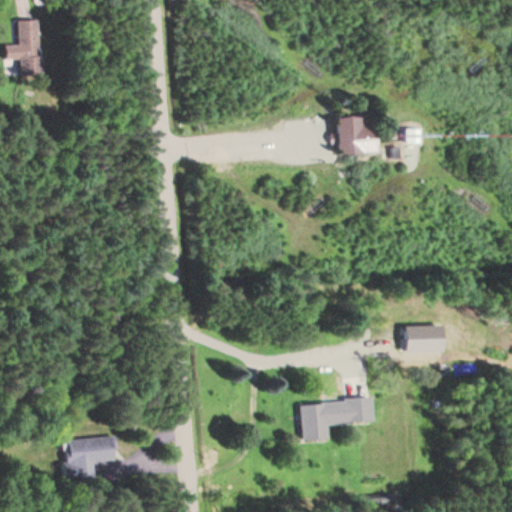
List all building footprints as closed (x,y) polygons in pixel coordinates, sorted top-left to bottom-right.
[(18,56),(18,74),(37,74),(37,56),(18,56)] [(359,115),(336,116),(337,152),(371,151),(371,129),(360,129),(359,115)] [(343,367),(342,344),(309,345),(310,368),(343,367)] [(301,439),(326,438),(325,423),(343,422),(342,401),(299,403),(301,439)] [(92,477),(91,462),(114,461),(112,435),(64,439),(67,478),(92,477)]
